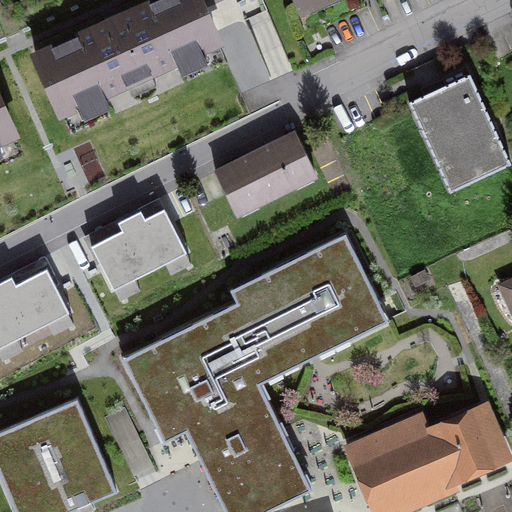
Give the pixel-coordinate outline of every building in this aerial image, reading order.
[(196,0),(166,0),(38,56),(62,112),(216,45),(196,0)] [(292,0),(298,14),(331,0),(292,0)] [(511,167),(471,79),(412,106),(453,195),(511,168),(511,167)] [(0,99),(0,140),(16,134),(0,99)] [(295,132),(214,171),(237,219),(318,181),(295,132)] [(91,248),(113,291),(186,254),(164,210),(142,221),(139,215),(118,226),(121,232),(91,248)] [(237,295),(123,350),(163,432),(186,422),(229,511),(245,511),(308,482),(257,375),(303,353),(386,313),(344,227),(231,282),(237,295)] [(0,348),(69,313),(46,270),(16,286),(12,279),(0,285),(0,348)] [(77,391),(0,424),(0,464),(20,511),(49,511),(117,483),(77,391)] [(479,402),(348,450),(370,511),(374,511),(502,466),(479,402)] [(511,440),(511,429),(501,403),(487,408),(502,444),(511,440)]
